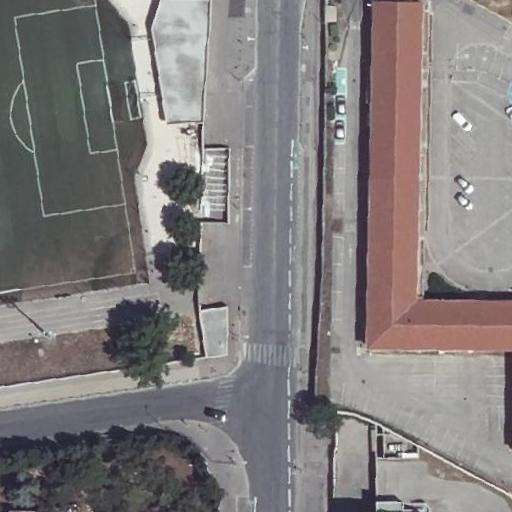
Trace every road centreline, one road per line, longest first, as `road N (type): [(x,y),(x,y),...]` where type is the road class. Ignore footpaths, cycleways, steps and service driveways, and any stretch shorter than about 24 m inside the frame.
road 1 (tertiary): [(277,0),(270,390)]
road 2 (residential): [(270,390),(0,425)]
road 3 (tertiary): [(270,390),(271,511)]
